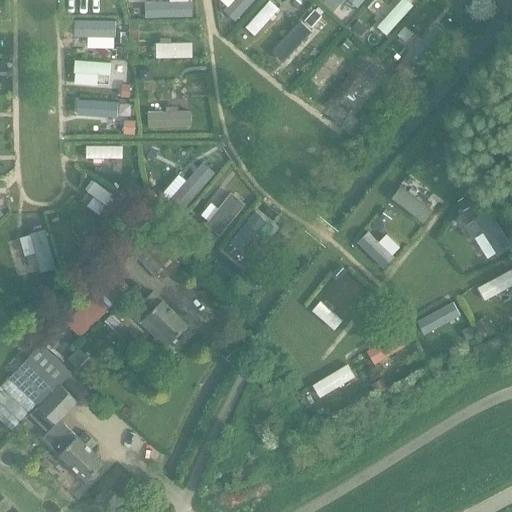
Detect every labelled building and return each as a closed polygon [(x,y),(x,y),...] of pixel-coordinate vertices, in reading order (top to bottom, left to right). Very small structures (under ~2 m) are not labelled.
[(273,0),(269,0),(247,26),(257,34),(281,7),(273,0)] [(387,33),(416,4),(412,0),(401,0),(378,24),(387,33)] [(314,11),(305,21),(311,27),(320,17),(314,11)] [(274,51),(286,60),(313,29),(301,19),(274,51)] [(75,20),(74,33),(118,36),(119,23),(75,20)] [(357,22),(351,29),(360,36),(366,29),(357,22)] [(421,65),(448,31),(437,22),(410,56),(421,65)] [(137,25),(129,26),(129,39),(138,39),(137,25)] [(195,56),(195,40),(158,40),(158,56),(195,56)] [(312,80),(323,88),(344,59),(334,51),(312,80)] [(75,59),(74,72),(123,75),(123,62),(75,59)] [(380,63),(371,72),(380,81),(389,71),(380,63)] [(149,71),(139,71),(139,81),(149,81),(149,71)] [(359,74),(340,104),(352,112),(371,81),(359,74)] [(121,85),(120,98),(128,98),(129,85),(121,85)] [(78,112),(116,115),(117,101),(79,99),(78,112)] [(149,126),(194,126),(193,108),(149,109),(149,126)] [(124,121),(123,135),(134,136),(135,122),(124,121)] [(88,157),(124,157),(124,144),(88,143),(88,157)] [(151,149),(146,158),(153,162),(158,152),(151,149)] [(431,150),(424,158),(435,167),(442,159),(431,150)] [(188,179),(180,172),(164,194),(185,210),(216,169),(203,159),(188,179)] [(101,213),(116,195),(98,180),(83,199),(101,213)] [(392,197),(424,223),(436,209),(403,183),(392,197)] [(233,190),(206,223),(221,236),(248,203),(233,190)] [(470,196),(458,202),(464,211),(475,204),(470,196)] [(386,210),(381,217),(389,224),(395,217),(386,210)] [(486,210),(472,217),(491,257),(505,251),(486,210)] [(123,241),(131,250),(160,283),(180,265),(177,261),(186,253),(160,226),(152,233),(151,232),(150,233),(141,224),(123,241)] [(387,268),(398,257),(370,229),(359,241),(387,268)] [(340,266),(333,274),(340,280),(347,272),(340,266)] [(486,299),(511,285),(511,268),(478,285),(486,299)] [(68,322),(82,336),(131,285),(116,272),(68,322)] [(32,286),(21,291),(24,298),(35,293),(32,286)] [(147,300),(133,315),(142,324),(156,337),(152,342),(163,353),(168,349),(189,327),(154,293),(147,300)] [(336,329),(344,319),(322,299),(314,309),(336,329)] [(113,313),(104,321),(113,331),(122,323),(113,313)] [(488,318),(475,325),(480,334),(493,327),(488,318)] [(375,363),(406,346),(398,331),(367,349),(375,363)] [(71,374),(41,344),(27,358),(8,379),(36,405),(56,424),(58,426),(63,421),(80,403),(61,385),(71,374)] [(79,347),(67,358),(77,368),(88,357),(79,347)] [(322,395),(357,375),(349,363),(314,383),(322,395)] [(383,379),(372,385),(378,395),(389,389),(383,379)] [(56,424),(43,438),(61,456),(64,458),(89,483),(107,464),(94,451),(100,445),(88,433),(82,439),(63,421),(58,426),(56,424)]
